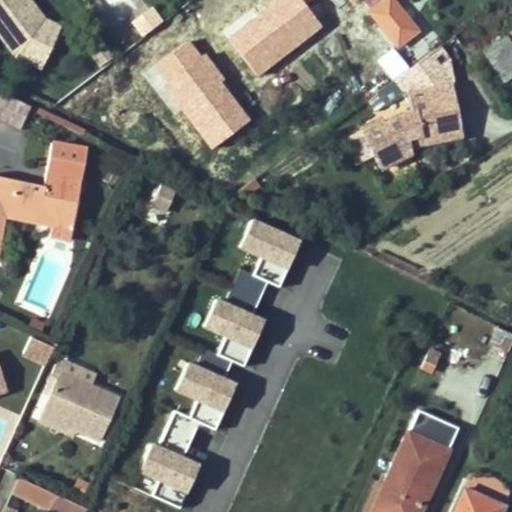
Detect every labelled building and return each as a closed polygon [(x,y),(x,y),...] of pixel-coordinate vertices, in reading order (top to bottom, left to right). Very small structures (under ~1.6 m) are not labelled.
[(0,0),(0,37),(9,50),(45,23),(29,2),(27,0),(0,0)] [(270,0),(224,41),(257,80),(320,26),(303,7),(310,0),(270,0)] [(392,0),(384,0),(370,12),(397,47),(417,30),(392,0)] [(152,9),(137,21),(146,33),(162,21),(152,9)] [(511,31),(484,50),(504,82),(511,76),(511,31)] [(193,39),(147,68),(202,154),(248,125),(193,39)] [(462,133),(443,43),(397,76),(408,92),(413,109),(405,111),(387,120),(384,113),(363,124),(366,129),(347,138),(359,162),(371,156),(377,166),(387,165),(412,153),(408,146),(416,141),(462,133)] [(104,44),(89,56),(98,68),(113,56),(104,44)] [(0,114),(9,95),(0,91),(0,114)] [(9,95),(0,114),(0,122),(12,128),(23,102),(9,95)] [(23,102),(12,128),(22,132),(33,107),(23,102)] [(50,141),(43,183),(0,175),(0,226),(1,220),(17,222),(18,219),(27,221),(27,224),(47,227),(48,221),(71,226),(84,147),(50,141)] [(129,485),(179,507),(196,467),(180,459),(196,423),(213,430),(234,383),(224,379),(231,363),(241,367),(263,318),(252,314),(266,281),(277,286),(297,241),(246,216),(233,246),(257,256),(249,275),(236,269),(223,298),(216,295),(202,327),(225,338),(218,355),(199,347),(192,364),(187,362),(174,391),(193,399),(185,418),(173,412),(158,447),(148,442),(129,485)] [(465,336),(468,317),(449,313),(445,332),(465,336)] [(505,348),(509,334),(492,329),(488,343),(505,348)] [(42,367),(50,349),(27,339),(19,357),(42,367)] [(52,428),(56,419),(74,428),(98,440),(119,397),(58,369),(34,420),(52,428)] [(56,419),(52,428),(70,437),(74,428),(56,419)] [(373,508),(382,511),(418,511),(423,503),(427,494),(447,450),(407,432),(373,508)] [(84,511),(86,509),(19,477),(11,493),(50,511),(84,511)] [(500,511),(503,505),(463,487),(451,511),(500,511)]
